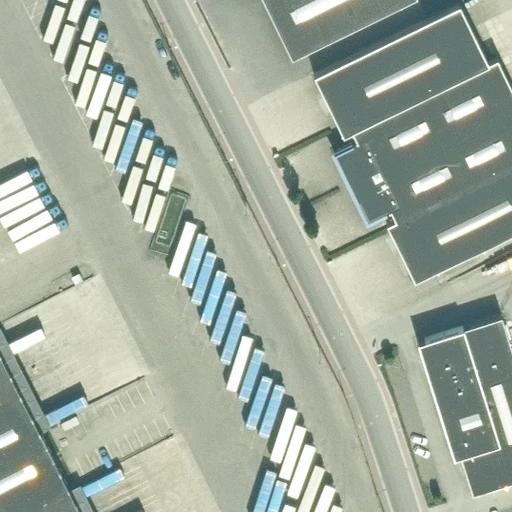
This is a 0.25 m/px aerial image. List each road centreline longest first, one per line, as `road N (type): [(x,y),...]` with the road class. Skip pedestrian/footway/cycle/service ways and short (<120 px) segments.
road 1 (tertiary): [(406,511),(367,392),(164,0)]
road 2 (unknown): [(0,33),(226,511)]
road 3 (unknown): [(422,0),(223,114)]
road 4 (unknown): [(329,319),(502,279)]
